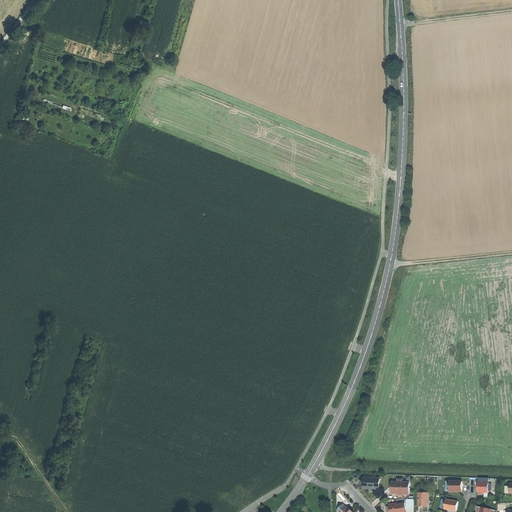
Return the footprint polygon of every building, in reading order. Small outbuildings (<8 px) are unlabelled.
[(380,479),(365,478),(365,489),(373,489),(380,489),(380,479)] [(484,493),(488,493),(489,478),(479,478),(478,492),(484,493)] [(393,494),(409,494),(410,483),(403,483),(403,479),(398,479),(398,482),(393,482),(393,491),(393,494)] [(450,481),(450,491),(456,492),(462,492),(463,482),(450,481)] [(423,507),(428,507),(428,495),(419,495),(419,507),(423,507)] [(452,510),(457,511),(458,502),(447,500),(445,509),(452,510)] [(406,511),(405,503),(397,505),(397,503),(389,505),(390,511),(406,511)]
